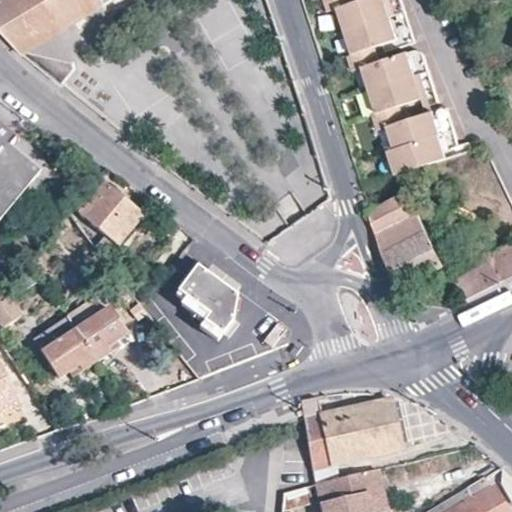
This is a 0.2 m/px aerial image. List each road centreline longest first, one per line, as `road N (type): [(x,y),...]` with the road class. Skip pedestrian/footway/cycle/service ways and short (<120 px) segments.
road 1 (secondary): [(0,498),(260,397),(342,376)]
road 2 (residential): [(0,67),(278,274)]
road 3 (residential): [(352,210),(285,0)]
road 4 (residential): [(500,445),(487,391),(491,350),(511,318)]
road 5 (residential): [(500,445),(404,360)]
road 6 (residential): [(278,274),(323,317),(342,376)]
